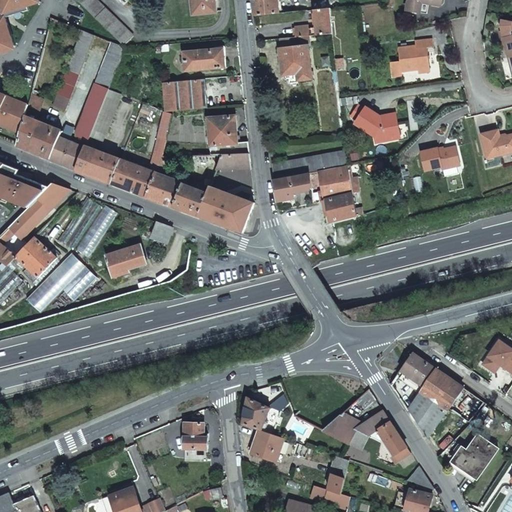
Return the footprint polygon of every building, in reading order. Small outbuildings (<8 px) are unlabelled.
[(6,0),(8,3),(4,3),(7,12),(40,3),(44,2),(42,0),(6,0)] [(78,0),(124,44),(133,33),(98,0),(78,0)] [(190,0),(192,13),(215,11),(213,0),(190,0)] [(248,0),(250,18),(275,16),(273,0),(248,0)] [(409,0),(408,11),(421,13),(423,3),(430,4),(434,5),(442,6),(442,0),(409,0)] [(423,3),(421,13),(428,14),(430,4),(423,3)] [(310,11),(312,36),(329,35),(326,10),(310,11)] [(8,16),(0,18),(0,50),(17,45),(14,35),(11,36),(8,26),(11,25),(8,16)] [(511,56),(511,22),(503,21),(502,27),(505,39),(510,57),(511,56)] [(295,37),(309,36),(308,26),(294,26),(295,37)] [(92,34),(80,30),(50,104),(61,109),(92,34)] [(279,48),(282,75),(296,73),(297,80),(311,78),(308,45),(310,45),(309,36),(295,37),(280,38),(281,48),(279,48)] [(77,135),(88,139),(89,135),(109,88),(125,46),(110,40),(73,131),(77,135)] [(428,51),(434,50),(433,41),(416,43),(417,48),(399,50),(400,59),(390,60),(392,79),(403,77),(402,73),(419,71),(430,69),(429,58),(428,51)] [(224,47),(183,51),(184,70),(225,67),(224,47)] [(163,82),(166,110),(207,107),(205,78),(163,82)] [(101,139),(120,92),(109,88),(89,135),(101,139)] [(16,99),(0,91),(0,95),(8,99),(8,101),(14,104),(16,99)] [(27,103),(26,105),(38,110),(42,98),(29,93),(27,103)] [(16,128),(21,130),(24,114),(26,105),(27,103),(16,99),(14,104),(8,101),(8,99),(0,95),(0,120),(8,124),(7,127),(15,130),(16,128)] [(392,127),(398,126),(396,114),(387,116),(387,118),(383,118),(366,107),(364,110),(358,106),(352,116),(358,120),(355,124),(374,136),(375,143),(395,139),(392,127)] [(119,158),(110,181),(146,195),(163,154),(174,113),(166,110),(152,162),(151,170),(119,158)] [(17,144),(76,168),(85,146),(59,135),(61,129),(53,126),(54,124),(51,123),(50,124),(24,114),(21,130),(17,144)] [(223,153),(249,153),(248,141),(239,142),(236,115),(208,117),(212,154),(223,153)] [(499,130),(481,134),(488,158),(511,151),(511,135),(507,137),(506,139),(501,139),(499,130)] [(76,168),(110,181),(119,158),(85,145),(85,146),(76,168)] [(440,148),(421,152),(426,171),(443,167),(444,170),(462,166),(457,147),(440,150),(440,148)] [(347,166),(345,150),(272,162),(274,178),(309,172),(321,170),(347,166)] [(217,168),(251,167),(249,153),(223,153),(217,168)] [(163,154),(146,195),(173,205),(182,182),(162,174),(169,154),(163,154)] [(34,175),(5,163),(0,168),(0,194),(30,207),(50,187),(32,179),(34,175)] [(354,165),(347,166),(352,191),(359,190),(354,165)] [(347,166),(321,170),(325,189),(326,199),(352,194),(352,191),(347,166)] [(311,185),(309,172),(274,178),(277,199),(293,197),(293,191),(309,188),(311,185)] [(182,182),(173,205),(198,215),(207,192),(182,182)] [(24,238),(71,189),(54,183),(50,187),(30,207),(8,228),(21,238),(24,238)] [(243,232),(254,202),(210,186),(209,187),(207,192),(198,215),(243,232)] [(326,199),(325,189),(318,190),(319,200),(326,199)] [(330,221),(356,217),(355,208),(352,194),(326,199),(330,221)] [(102,205),(87,195),(59,240),(74,248),(102,205)] [(172,227),(157,221),(151,237),(166,243),(172,227)] [(17,255),(16,256),(25,265),(37,277),(57,256),(52,252),(38,239),(46,230),(43,227),(17,255)] [(3,234),(0,236),(0,258),(2,261),(0,262),(0,268),(2,270),(16,256),(17,255),(0,242),(5,236),(3,234)] [(140,243),(107,254),(114,275),(130,270),(129,267),(147,262),(140,243)] [(56,248),(52,252),(57,256),(58,257),(61,253),(56,248)] [(0,272),(0,303),(22,280),(13,271),(17,266),(21,269),(25,265),(16,256),(2,270),(0,272)] [(36,285),(61,260),(58,257),(57,256),(37,277),(32,281),(36,285)] [(511,349),(498,340),(482,363),(493,371),(499,361),(503,360),(505,361),(503,363),(504,366),(508,368),(507,369),(511,372),(511,349)] [(413,352),(401,369),(424,385),(424,386),(424,387),(437,369),(413,352)] [(477,415),(486,404),(437,369),(424,387),(424,386),(409,408),(428,438),(454,399),(456,401),(451,409),(468,421),(474,413),(477,415)] [(365,406),(375,400),(369,391),(360,399),(365,406)] [(242,422),(262,428),(263,429),(270,405),(247,395),(242,422)] [(343,411),(320,428),(347,443),(365,433),(376,440),(377,434),(378,430),(389,419),(383,409),(362,422),(343,411)] [(315,426),(293,415),(284,430),(307,441),(315,426)] [(395,463),(411,453),(389,419),(378,430),(393,453),(390,455),(395,463)] [(200,424),(186,425),(187,450),(206,449),(205,438),(201,438),(200,424)] [(253,453),(277,460),(286,436),(263,429),(262,428),(253,453)] [(378,430),(377,434),(390,455),(393,453),(378,430)] [(430,444),(438,456),(452,441),(441,432),(430,444)] [(459,449),(452,459),(477,477),(498,449),(477,434),(463,452),(459,449)] [(327,486),(343,490),(353,457),(345,454),(337,452),(331,470),(333,470),(327,486)] [(421,483),(433,488),(419,466),(410,479),(421,483)] [(330,511),(345,511),(351,493),(343,490),(327,486),(315,482),(312,495),(333,502),(330,511)] [(432,493),(433,488),(421,483),(418,490),(411,488),(405,509),(416,511),(428,511),(433,494),(432,493)] [(221,486),(209,487),(209,495),(221,495),(221,486)] [(141,511),(133,487),(110,495),(102,498),(106,511),(141,511)] [(13,503),(8,492),(0,495),(0,511),(41,511),(34,494),(13,503)] [(161,511),(165,510),(160,498),(150,504),(153,511),(161,511)] [(285,510),(294,511),(310,511),(312,504),(288,498),(285,510)]
